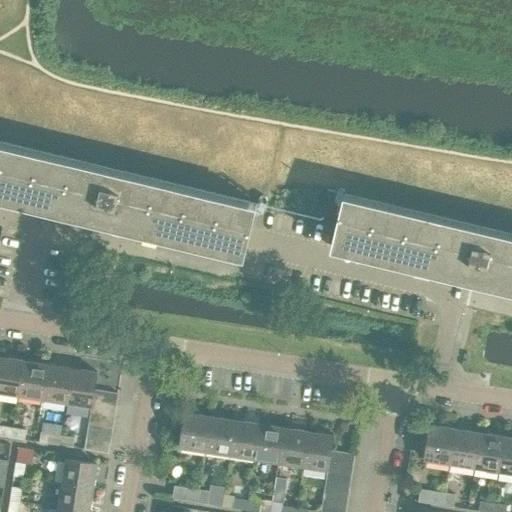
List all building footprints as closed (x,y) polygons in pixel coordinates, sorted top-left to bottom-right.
[(257,204),(0,141),(0,197),(244,256),(257,204)] [(511,289),(511,233),(344,194),(343,199),(328,195),(322,221),(337,224),(332,247),(511,289)] [(0,390),(17,393),(22,359),(0,355),(0,390)] [(42,397),(47,363),(22,359),(17,393),(42,397)] [(66,401),(71,367),(47,363),(42,397),(66,401)] [(91,405),(92,401),(93,389),(96,370),(71,367),(66,401),(91,405)] [(92,401),(115,404),(117,392),(93,389),(92,401)] [(113,416),(115,404),(92,401),(91,405),(90,412),(113,416)] [(111,428),(113,416),(90,412),(88,424),(111,428)] [(205,450),(210,416),(186,412),(180,446),(205,450)] [(229,453),(234,420),(210,416),(205,450),(229,453)] [(254,457),(259,423),(234,420),(229,453),(254,457)] [(278,461),(283,427),(259,423),(254,457),(278,461)] [(0,434),(10,436),(12,427),(0,424),(0,434)] [(110,440),(111,428),(88,424),(86,436),(110,440)] [(450,462),(455,429),(430,425),(425,458),(450,462)] [(12,427),(10,436),(24,439),(26,429),(12,427)] [(302,465),(308,431),(283,427),(278,461),(302,465)] [(474,466),(479,432),(455,429),(450,462),(474,466)] [(60,444),(61,434),(41,431),(40,441),(60,444)] [(327,468),(328,461),(330,450),(332,435),(308,431),(302,465),(327,468)] [(499,470),(504,436),(479,432),(474,466),(499,470)] [(61,434),(60,444),(73,446),(74,437),(61,434)] [(108,451),(110,440),(86,436),(84,448),(108,451)] [(511,471),(511,437),(504,436),(499,470),(511,471)] [(328,461),(352,465),(354,453),(330,450),(328,461)] [(62,482),(91,487),(95,462),(66,457),(62,482)] [(23,476),(25,463),(15,461),(13,475),(23,476)] [(350,477),(352,465),(328,461),(327,468),(326,473),(350,477)] [(168,474),(160,473),(158,481),(166,482),(168,474)] [(348,489),(350,477),(326,473),(324,485),(348,489)] [(88,511),(91,487),(62,482),(58,507),(88,511)] [(197,501),(199,489),(174,485),(172,497),(197,501)] [(347,501),(348,489),(324,485),(322,497),(347,501)] [(10,499),(19,500),(21,487),(12,486),(10,499)] [(199,489),(197,501),(207,503),(209,490),(199,489)] [(443,504),(445,493),(420,489),(418,501),(443,504)] [(445,493),(443,504),(453,506),(455,495),(445,493)] [(341,511),(344,511),(347,501),(322,497),(320,509),(341,511)] [(245,509),(247,500),(234,498),(233,507),(245,509)] [(17,511),(19,500),(10,499),(8,511),(17,511)] [(247,500),(245,509),(259,511),(261,502),(247,500)] [(491,511),(492,511),(494,502),(480,500),(478,510),(491,511)] [(494,502),(492,511),(505,511),(507,504),(494,502)]
